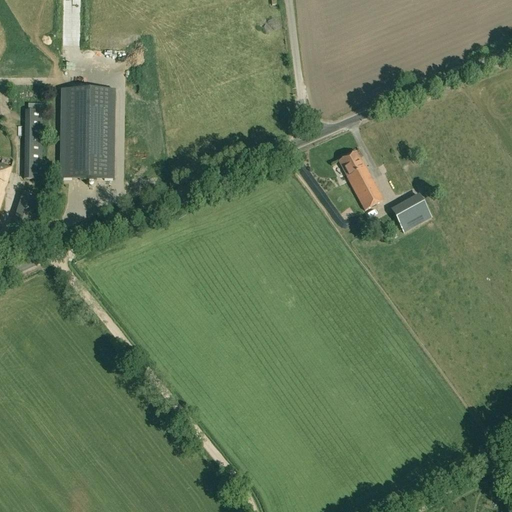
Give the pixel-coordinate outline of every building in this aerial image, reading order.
[(112,81),(60,80),(59,180),(111,181),(112,81)] [(43,105),(29,105),(29,111),(26,111),(24,180),(42,180),(43,105)] [(365,211),(384,202),(366,168),(365,169),(357,152),(339,162),(348,178),(347,178),(365,211)] [(0,207),(11,168),(0,164),(0,207)] [(24,193),(14,224),(29,229),(39,198),(24,193)] [(420,196),(391,211),(405,235),(432,219),(420,196)] [(116,342),(121,339),(116,332),(112,336),(116,342)]
